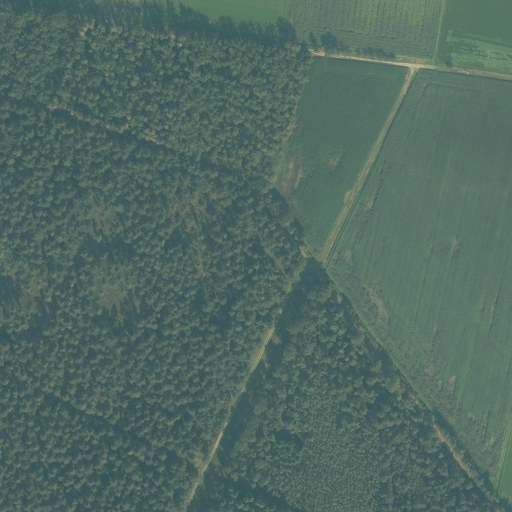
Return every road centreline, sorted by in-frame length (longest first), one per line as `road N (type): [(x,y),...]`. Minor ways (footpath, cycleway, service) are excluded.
road 1 (track): [(495,511),(241,174),(0,92)]
road 2 (track): [(415,66),(0,2)]
road 3 (track): [(511,80),(415,66),(314,271)]
road 4 (track): [(306,260),(183,511)]
